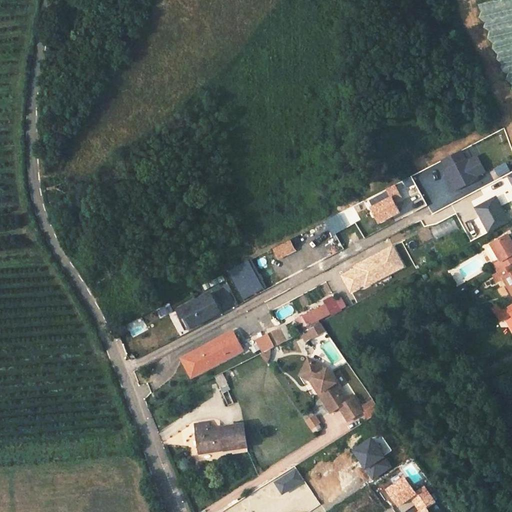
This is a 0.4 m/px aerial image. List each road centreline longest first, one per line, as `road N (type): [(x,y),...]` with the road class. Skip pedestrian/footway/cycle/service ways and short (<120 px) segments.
road 1 (unclassified): [(39,0),(32,179),(45,226),(105,335),(174,511)]
road 2 (unknown): [(122,378),(398,237),(420,206)]
